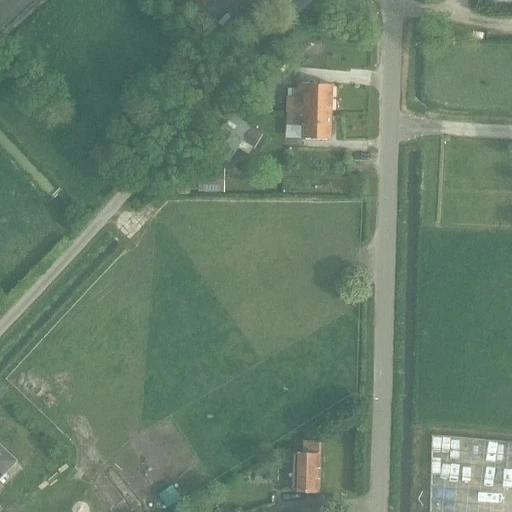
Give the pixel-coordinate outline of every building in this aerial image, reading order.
[(333,13),(319,13),(319,29),(333,30),(333,13)] [(287,97),(287,111),(331,113),(332,85),(298,83),(297,97),(287,97)] [(301,138),(330,139),(331,113),(287,111),(286,125),(302,126),(301,138)] [(246,133),(236,127),(217,155),(229,163),(241,142),(253,149),(261,136),(249,128),(246,133)] [(198,192),(223,192),(224,169),(198,168),(198,192)] [(288,183),(279,183),(279,193),(288,193),(288,183)] [(511,511),(511,442),(431,435),(429,511),(511,511)] [(277,461),(266,461),(266,470),(258,471),(259,481),(278,480),(278,461),(293,461),(292,491),(318,492),(319,454),(319,442),(304,441),(303,453),(293,453),(289,453),(289,450),(277,454),(277,461)] [(0,475),(14,461),(0,447),(0,475)]
